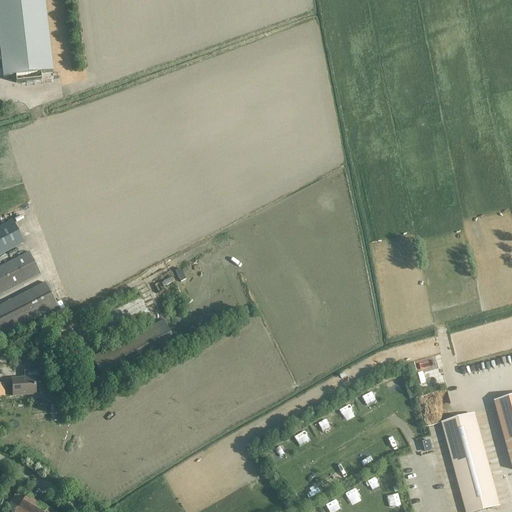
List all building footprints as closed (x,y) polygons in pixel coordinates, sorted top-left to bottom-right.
[(0,0),(0,57),(3,79),(52,73),(43,0),(0,0)] [(0,255),(24,243),(12,221),(0,227),(0,255)] [(0,294),(40,274),(29,253),(0,267),(0,294)] [(0,337),(57,308),(44,283),(0,305),(0,337)] [(85,346),(150,312),(141,295),(76,329),(85,346)] [(176,347),(162,320),(91,358),(106,385),(176,347)] [(12,396),(34,394),(33,379),(18,380),(18,382),(11,383),(12,396)] [(481,511),(497,508),(471,415),(444,422),(468,511),(481,511)] [(511,470),(511,469),(511,427),(501,430),(511,470)] [(50,511),(17,492),(6,511),(8,511),(50,511)]
